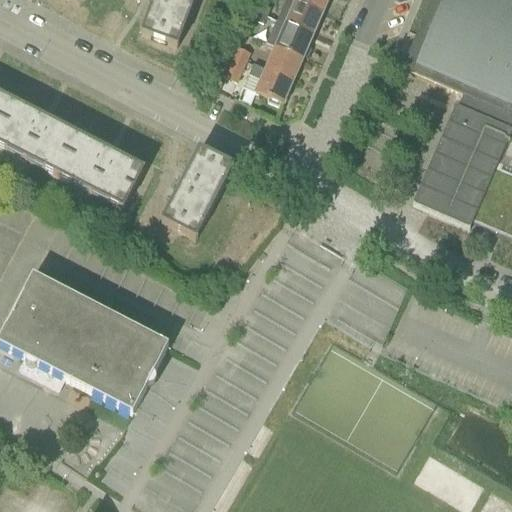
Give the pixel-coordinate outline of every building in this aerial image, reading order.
[(221,0),(219,5),(227,9),(231,0),(221,0)] [(295,6),(322,18),(329,0),(286,0),(286,2),(295,6)] [(511,0),(434,0),(402,74),(404,75),(404,74),(463,100),(458,111),(455,110),(455,112),(457,113),(415,210),(412,209),(412,210),(469,235),(470,233),(467,232),(469,228),(511,246),(511,0)] [(259,6),(255,15),(266,20),(270,11),(259,6)] [(312,40),(322,18),(295,6),(285,28),(312,40)] [(190,7),(186,15),(197,21),(201,13),(190,7)] [(137,11),(120,44),(140,54),(157,22),(137,11)] [(266,20),(255,15),(251,23),(263,28),(266,20)] [(157,22),(140,54),(159,65),(176,32),(157,22)] [(302,64),(312,40),(285,28),(276,24),(266,47),(275,51),(302,64)] [(176,32),(159,65),(179,75),(196,43),(176,32)] [(293,86),(302,64),(275,51),(265,73),(293,86)] [(234,60),(246,65),(249,57),(238,52),(234,60)] [(246,65),(234,60),(224,81),(236,87),(246,65)] [(248,79),(243,91),(255,97),(269,103),(268,105),(279,110),(280,108),(283,109),(293,86),(265,73),(253,68),(248,79)] [(89,128),(61,182),(107,206),(118,186),(136,195),(129,208),(233,263),(257,217),(136,153),(89,128)] [(32,280),(0,342),(0,350),(25,364),(24,366),(24,367),(24,368),(24,371),(24,373),(25,375),(26,377),(28,378),(30,379),(32,380),(35,381),(37,381),(39,380),(41,379),(43,378),(44,376),(46,374),(65,384),(132,419),(168,350),(32,280)]
